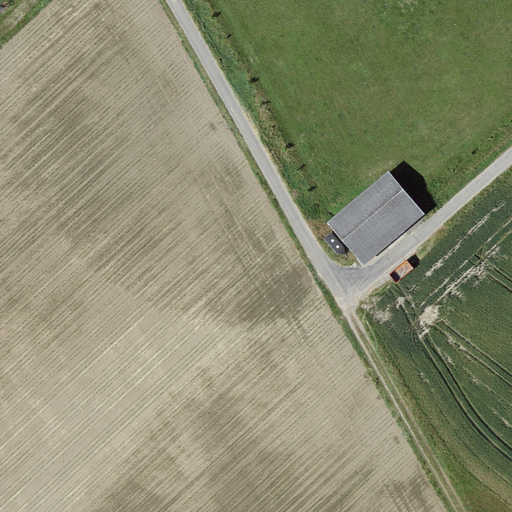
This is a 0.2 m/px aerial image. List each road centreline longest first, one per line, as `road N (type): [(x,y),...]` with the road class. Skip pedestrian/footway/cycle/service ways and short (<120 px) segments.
road 1 (track): [(343,298),(174,0)]
road 2 (track): [(456,511),(343,298)]
road 3 (track): [(511,159),(343,298)]
